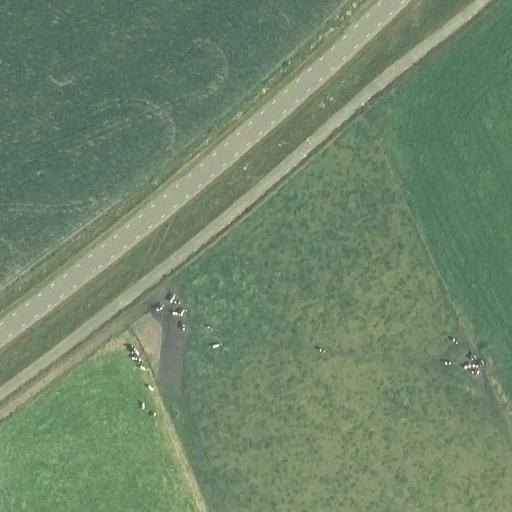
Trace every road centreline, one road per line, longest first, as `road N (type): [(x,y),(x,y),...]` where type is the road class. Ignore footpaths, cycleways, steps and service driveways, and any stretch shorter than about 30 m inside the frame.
road 1 (track): [(485,0),(205,238),(0,394)]
road 2 (tertiary): [(402,0),(181,198),(0,340)]
